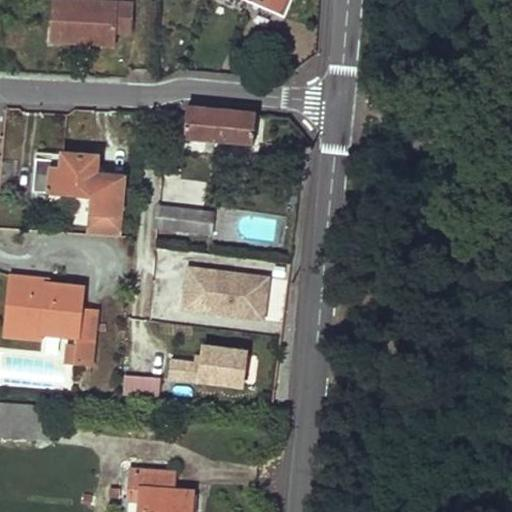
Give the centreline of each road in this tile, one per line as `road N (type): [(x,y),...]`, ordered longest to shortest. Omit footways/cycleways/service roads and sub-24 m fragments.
road 1 (tertiary): [(338,102),(302,511)]
road 2 (residential): [(0,88),(117,95),(187,88),(338,102)]
road 3 (unknown): [(161,93),(140,321),(162,356)]
